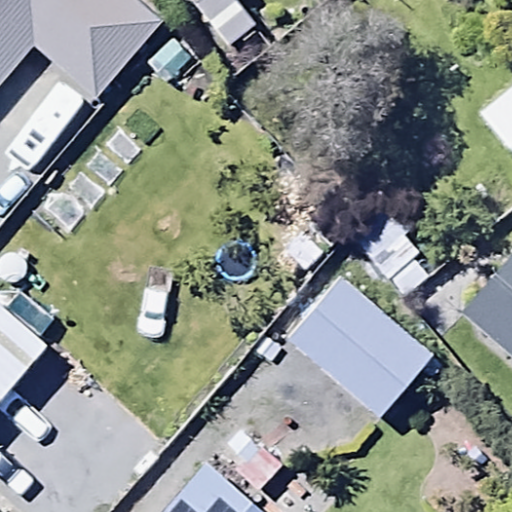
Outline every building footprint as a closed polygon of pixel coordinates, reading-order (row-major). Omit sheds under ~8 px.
[(120,37),(80,0),(0,0),(0,87),(15,72),(53,108),(120,37)] [(208,3),(178,26),(212,71),(243,48),(208,3)] [(511,154),(511,38),(453,84),(510,157),(511,154)] [(399,253),(364,210),(323,242),(387,321),(414,299),(402,284),(408,279),(392,259),(399,253)] [(407,343),(301,247),(247,306),(353,402),(407,343)] [(511,266),(509,263),(446,337),(511,394),(511,266)] [(0,320),(14,303),(0,292),(0,320)] [(261,511),(272,498),(175,425),(109,511),(261,511)]
